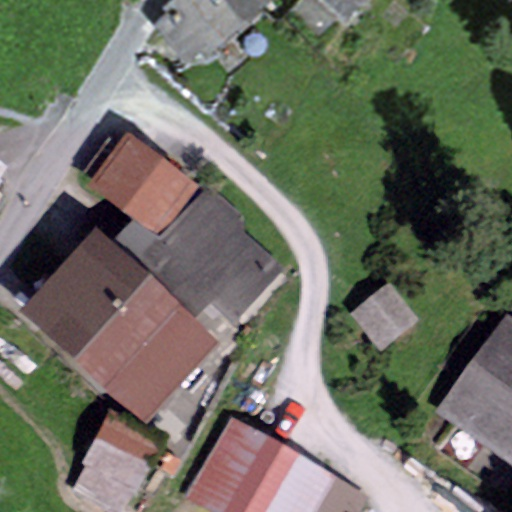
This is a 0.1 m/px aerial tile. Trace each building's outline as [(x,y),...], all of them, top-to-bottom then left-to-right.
[(250,0),(186,0),(172,12),(175,16),(161,27),(187,58),(201,47),(204,50),(256,7),(250,0)] [(367,0),(340,0),(355,13),(367,0)] [(127,142),(95,185),(159,232),(191,190),(127,142)] [(172,260),(83,356),(144,413),(204,349),(179,324),(209,294),(233,318),(272,275),(231,237),(233,224),(206,200),(161,250),(172,260)] [(172,260),(161,250),(136,226),(106,257),(93,244),(32,310),(83,356),(172,260)] [(388,299),(363,319),(380,341),(405,321),(388,299)] [(511,340),(459,413),(511,451),(511,340)] [(76,492),(108,511),(119,511),(157,442),(114,421),(76,492)] [(304,511),(321,484),(233,433),(198,495),(226,511),(304,511)]
